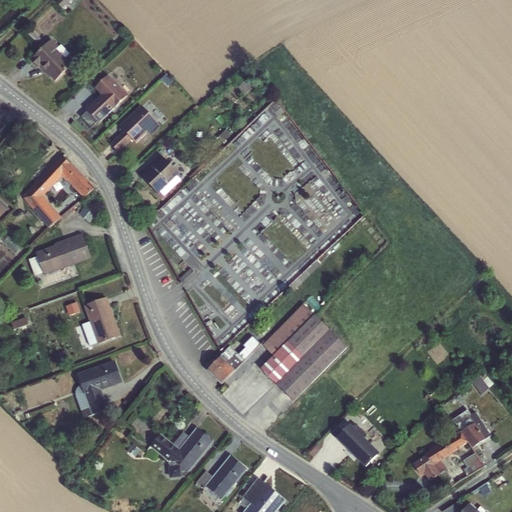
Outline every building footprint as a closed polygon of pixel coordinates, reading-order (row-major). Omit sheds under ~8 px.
[(65,9),(75,0),(59,0),(58,1),(65,9)] [(46,45),(43,41),(35,48),(39,52),(30,60),(38,69),(40,67),(55,82),(72,66),(57,50),(59,48),(51,40),(46,45)] [(80,119),(92,130),(127,96),(108,76),(95,88),(101,95),(86,110),(80,119)] [(124,132),(111,145),(117,152),(131,140),(135,144),(147,133),(150,137),(161,127),(141,107),(120,127),(124,132)] [(22,198),(49,229),(62,218),(43,197),(62,178),(85,199),(96,189),(76,169),(63,158),(67,154),(63,151),(54,161),(56,162),(22,198)] [(140,176),(160,197),(181,177),(161,156),(140,176)] [(1,198),(0,199),(0,214),(2,217),(11,207),(1,198)] [(44,277),(92,260),(82,234),(54,245),(55,246),(35,254),(37,257),(28,261),(34,278),(43,275),(44,277)] [(98,345),(121,337),(107,298),(84,306),(84,307),(98,345)] [(71,315),(82,310),(79,301),(67,305),(71,315)] [(273,356),(261,369),(294,402),(347,348),(334,335),(340,329),(332,321),(326,327),(303,304),(263,345),(273,356)] [(28,316),(13,321),(15,328),(30,324),(28,316)] [(230,346),(208,371),(222,384),(261,344),(253,337),(243,346),(245,348),(238,355),(230,346)] [(76,375),(93,416),(109,410),(102,391),(123,383),(115,361),(114,361),(76,375)] [(483,393),(496,383),(486,371),(474,381),(483,393)] [(460,432),(475,452),(479,449),(477,446),(491,436),(475,413),(471,415),(467,410),(453,420),(460,432)] [(380,453),(350,425),(337,439),(365,468),(380,453)] [(146,452),(154,458),(158,454),(168,462),(170,479),(181,478),(182,476),(184,478),(214,442),(196,428),(189,437),(183,433),(174,444),(160,435),(146,452)] [(475,452),(460,432),(447,440),(445,439),(430,449),(430,451),(424,455),(425,456),(413,465),(421,476),(424,474),(430,483),(438,478),(448,490),(456,485),(447,473),(452,469),(446,459),(463,447),(469,457),(463,461),(466,467),(463,470),(468,478),(485,467),(475,452)] [(206,472),(196,484),(203,490),(205,487),(223,500),(247,470),(230,456),(212,477),(206,472)] [(277,511),(286,501),(258,479),(242,498),(250,505),(243,511),(277,511)] [(479,511),(469,503),(460,511),(479,511)]
